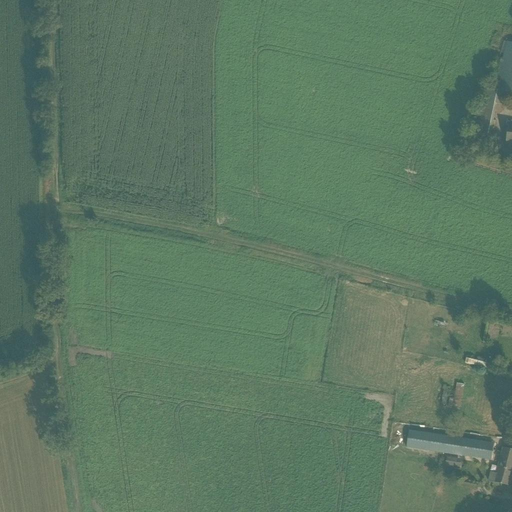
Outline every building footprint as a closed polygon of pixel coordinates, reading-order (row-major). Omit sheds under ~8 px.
[(470,144),(487,148),(489,138),(496,110),(497,104),(502,105),(505,92),(511,93),(511,43),(507,42),(494,88),(486,86),(475,135),(476,135),(475,138),(472,138),(470,144)] [(485,366),(486,357),(467,356),(466,365),(485,366)] [(455,399),(463,399),(464,384),(456,384),(455,399)] [(407,448),(491,461),(494,444),(409,431),(407,448)] [(489,481),(509,486),(511,476),(511,450),(503,448),(497,472),(491,471),(489,481)] [(445,466),(460,468),(461,459),(447,457),(445,466)]
